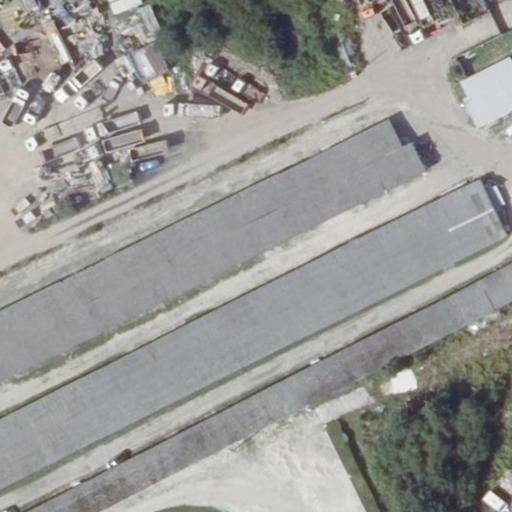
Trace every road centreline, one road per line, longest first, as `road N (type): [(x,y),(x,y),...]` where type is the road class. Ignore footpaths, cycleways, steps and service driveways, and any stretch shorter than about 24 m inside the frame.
road 1 (unknown): [(511,234),(463,272),(0,505)]
road 2 (unknown): [(0,394),(346,219),(491,158)]
